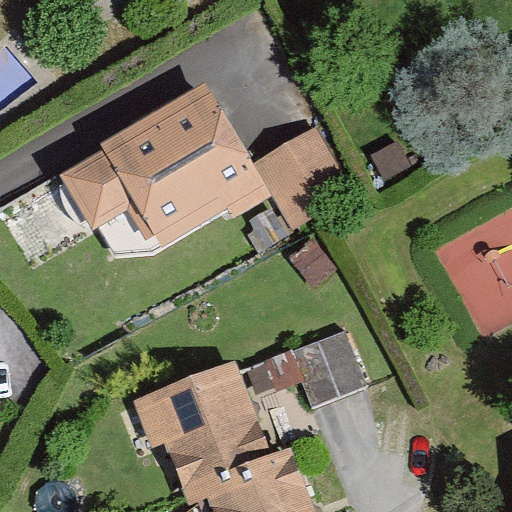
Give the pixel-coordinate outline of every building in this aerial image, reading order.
[(95,168),(61,187),(92,241),(128,221),(147,253),(156,248),(161,259),(228,221),(233,230),(272,208),(207,94),(91,161),(95,168)] [(256,168),(293,233),(355,198),(317,133),(256,168)] [(511,310),(511,206),(438,244),(481,326),(511,310)] [(349,335),(294,355),(318,409),(367,388),(349,335)] [(241,376),(136,413),(154,462),(171,456),(190,511),(318,511),(300,460),(274,469),(241,376)]
